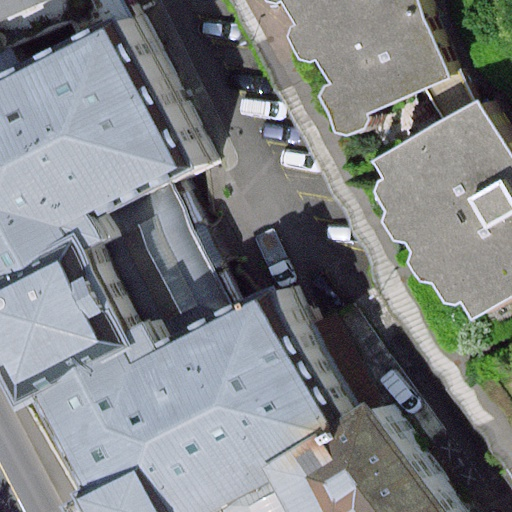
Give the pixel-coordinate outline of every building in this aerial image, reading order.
[(0,0),(0,99),(142,23),(130,0),(0,0)] [(296,0),(305,18),(298,29),(308,51),(316,58),(325,57),(335,77),(324,82),(323,93),(336,125),(347,133),(361,128),(366,112),(436,78),(407,15),(403,0),(296,0)] [(142,23),(0,99),(0,332),(97,511),(233,511),(383,431),(291,260),(204,307),(156,219),(227,181),(142,23)] [(451,113),(486,96),(473,70),(438,87),(451,113)] [(511,296),(511,173),(474,106),(376,163),(388,180),(384,187),(383,195),(394,211),(391,224),(402,240),(410,242),(417,254),(414,264),(423,283),(433,286),(444,306),(454,310),(460,307),(469,325),(511,296)] [(491,511),(417,404),(383,431),(233,511),(491,511)]
